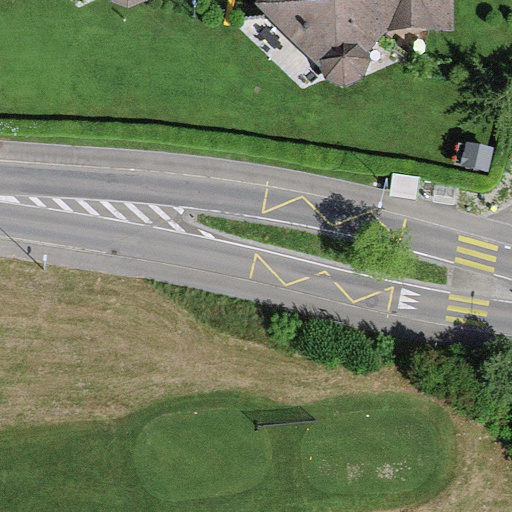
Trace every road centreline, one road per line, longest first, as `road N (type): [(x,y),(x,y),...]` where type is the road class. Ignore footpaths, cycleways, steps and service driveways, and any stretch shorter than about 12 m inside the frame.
road 1 (tertiary): [(511,270),(393,229),(279,205),(89,183),(0,190)]
road 2 (tertiary): [(0,211),(384,294),(511,313)]
